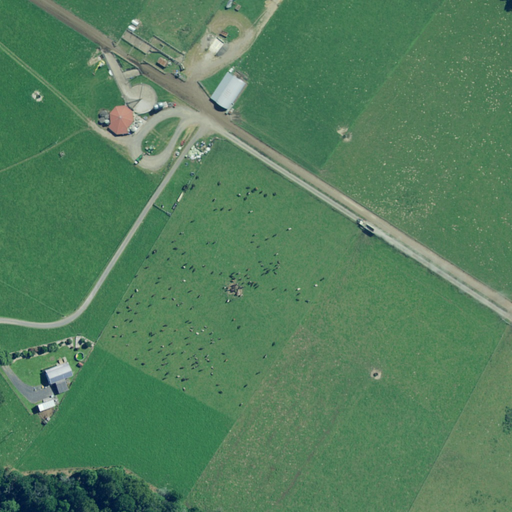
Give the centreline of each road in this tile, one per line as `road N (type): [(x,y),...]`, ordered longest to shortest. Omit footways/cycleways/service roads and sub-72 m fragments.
road 1 (track): [(511,311),(43,0)]
road 2 (track): [(211,109),(73,321),(0,324)]
